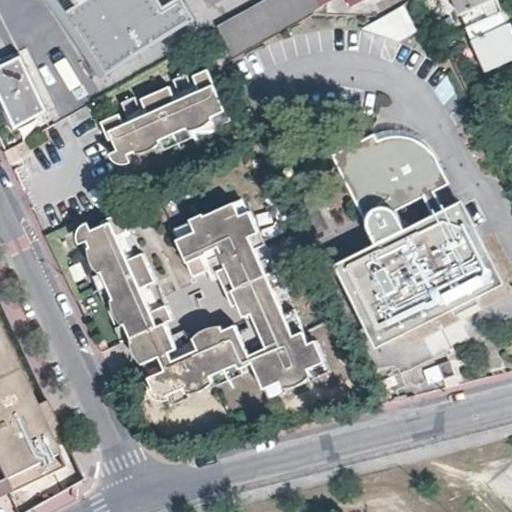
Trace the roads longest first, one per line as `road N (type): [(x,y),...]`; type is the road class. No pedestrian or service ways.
road 1 (residential): [(511,403),(137,497)]
road 2 (residential): [(0,204),(137,497)]
